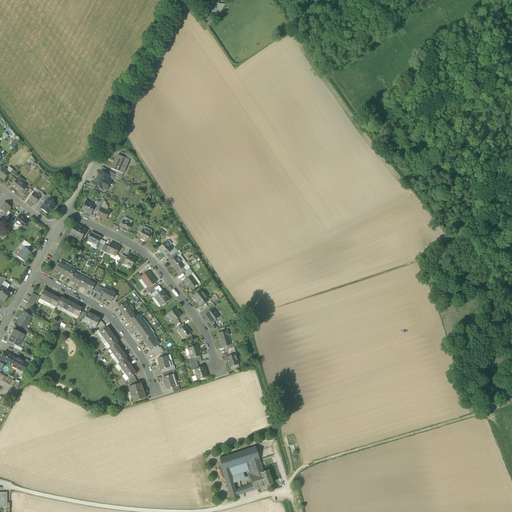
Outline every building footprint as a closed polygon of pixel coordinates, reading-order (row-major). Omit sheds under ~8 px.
[(204,12),(218,13),(219,4),(205,3),(204,12)] [(13,149),(19,142),(15,139),(9,146),(13,149)] [(116,171),(123,174),(128,160),(117,155),(115,162),(114,161),(111,169),(116,171)] [(100,172),(108,176),(110,172),(102,167),(100,172)] [(9,174),(6,171),(3,169),(0,172),(0,177),(4,181),(8,175),(9,174)] [(96,185),(103,189),(105,185),(108,187),(110,182),(107,181),(109,177),(108,176),(100,172),(99,172),(101,173),(98,178),(97,178),(96,180),(95,181),(93,184),(96,185)] [(12,186),(18,191),(23,184),(19,181),(18,180),(12,186)] [(26,186),(23,184),(18,191),(20,193),(25,187),(26,186)] [(28,199),(35,204),(39,199),(40,197),(40,196),(41,195),(38,192),(37,194),(34,192),(28,199)] [(47,194),(45,196),(42,201),(44,203),(47,199),(48,200),(50,196),(47,194)] [(40,208),(48,215),(52,209),(51,208),(54,204),(48,200),(47,199),(44,203),(40,208)] [(91,205),(91,204),(86,201),(81,210),(90,215),(93,210),(95,206),(94,206),(94,207),(91,205)] [(0,207),(0,210),(1,212),(5,214),(7,211),(10,207),(4,202),(0,207)] [(96,216),(105,220),(109,213),(106,211),(101,208),(100,208),(99,211),(96,216)] [(10,213),(7,211),(5,214),(1,212),(0,213),(0,217),(3,220),(4,219),(7,216),(10,213)] [(19,227),(22,229),(23,230),(24,230),(25,229),(25,228),(25,227),(24,226),(27,222),(21,217),(22,217),(19,214),(14,222),(19,226),(19,227)] [(119,228),(127,232),(131,225),(123,221),(119,228)] [(80,240),(80,241),(86,230),(74,224),(72,228),(73,229),(70,235),(74,237),(74,236),(80,239),(80,240)] [(59,245),(64,248),(70,235),(73,229),(72,228),(69,226),(59,245)] [(138,237),(147,242),(151,234),(142,229),(140,233),(138,237)] [(91,246),(95,249),(95,248),(97,245),(98,242),(99,240),(100,238),(91,233),(87,240),(92,243),(91,246)] [(24,241),(21,245),(23,247),(27,250),(31,246),(24,241)] [(158,249),(165,256),(168,253),(172,250),(172,249),(169,246),(166,243),(165,242),(158,249)] [(108,247),(104,245),(101,243),(98,249),(101,251),(105,253),(106,251),(108,247)] [(112,253),(116,255),(120,248),(116,246),(115,246),(110,244),(108,247),(106,251),(112,254),(112,253)] [(27,250),(23,247),(21,251),(17,256),(24,262),(31,253),(27,250)] [(168,253),(171,256),(177,251),(174,248),(172,249),(172,250),(168,253)] [(176,257),(184,267),(187,265),(179,254),(176,257)] [(118,263),(121,265),(122,263),(124,263),(127,258),(122,255),(118,263)] [(124,263),(131,267),(135,260),(127,256),(127,258),(124,263)] [(169,261),(177,272),(183,267),(184,267),(176,257),(176,256),(173,259),(169,261)] [(55,271),(60,274),(64,266),(59,263),(55,271)] [(60,274),(66,277),(70,269),(64,266),(60,274)] [(66,277),(70,279),(73,273),(74,271),(70,269),(66,277)] [(148,287),(148,288),(154,283),(156,282),(148,272),(141,278),(142,279),(146,285),(147,285),(148,287)] [(69,281),(75,284),(79,276),(73,273),(70,279),(69,281)] [(190,274),(191,275),(197,284),(200,283),(193,273),(190,274)] [(183,280),(190,290),(197,284),(191,275),(183,280)] [(75,284),(80,286),(84,279),(79,276),(75,284)] [(80,286),(86,289),(89,282),(84,279),(80,286)] [(146,285),(142,279),(139,281),(145,289),(148,287),(146,285)] [(95,284),(89,282),(86,289),(91,292),(92,290),(95,284)] [(1,287),(6,291),(9,286),(4,283),(1,287)] [(149,293),(154,289),(157,287),(154,283),(148,288),(148,287),(146,289),(149,293)] [(103,289),(98,286),(95,292),(100,295),(103,289)] [(157,287),(154,289),(158,294),(162,291),(158,286),(157,287)] [(0,299),(4,302),(10,294),(6,291),(1,287),(0,288),(0,299)] [(105,299),(109,292),(103,289),(100,295),(99,297),(100,297),(100,296),(105,299)] [(154,297),(158,294),(154,289),(149,293),(153,298),(153,299),(154,297)] [(192,296),(199,306),(204,303),(208,300),(203,294),(205,293),(202,289),(192,296)] [(40,299),(45,302),(49,294),(44,291),(40,299)] [(154,297),(161,306),(169,300),(162,291),(158,294),(154,297)] [(114,295),(109,292),(105,299),(111,302),(110,303),(111,303),(112,299),(115,295),(115,294),(114,295)] [(45,302),(50,305),(54,297),(49,294),(45,302)] [(56,307),(57,305),(60,300),(54,297),(50,305),(56,307)] [(158,308),(161,306),(154,297),(153,299),(153,298),(152,299),(158,308)] [(57,305),(62,308),(66,301),(61,298),(60,300),(57,305)] [(204,303),(207,308),(212,304),(209,299),(208,300),(204,303)] [(62,308),(67,311),(71,303),(66,301),(62,308)] [(67,311),(73,314),(77,306),(71,303),(67,311)] [(117,308),(120,312),(127,307),(124,303),(120,307),(117,308)] [(82,309),(77,306),(73,314),(78,317),(81,311),(82,309)] [(120,312),(124,317),(131,312),(127,307),(120,312)] [(172,321),(172,322),(180,316),(175,308),(167,314),(172,321)] [(205,314),(211,323),(219,317),(212,309),(209,311),(205,314)] [(128,322),(129,321),(135,317),(131,312),(124,317),(128,322)] [(23,327),(26,328),(25,328),(28,321),(29,322),(31,317),(32,317),(29,316),(23,313),(20,317),(21,317),(19,321),(18,321),(17,324),(23,327)] [(82,322),(95,329),(96,326),(99,321),(100,320),(94,317),(95,317),(92,315),(92,316),(87,313),(86,314),(83,320),(82,322)] [(172,321),(167,314),(164,317),(169,324),(172,321)] [(129,321),(133,326),(140,321),(136,316),(135,317),(129,321)] [(133,326),(137,331),(144,325),(140,321),(133,326)] [(140,336),(147,330),(144,325),(137,331),(140,336)] [(180,334),(183,338),(191,333),(190,333),(187,330),(188,329),(185,325),(184,325),(180,329),(179,330),(181,333),(180,334)] [(99,333),(103,338),(110,333),(106,328),(99,333)] [(150,336),(151,335),(147,330),(140,336),(144,340),(150,336)] [(11,336),(12,336),(22,341),(24,336),(25,336),(21,334),(15,331),(13,333),(13,335),(12,334),(11,336)] [(218,334),(222,347),(226,346),(230,345),(227,336),(228,335),(227,331),(218,334)] [(103,338),(106,343),(113,338),(110,333),(103,338)] [(19,347),(22,341),(12,336),(10,339),(10,340),(9,340),(8,342),(15,346),(19,347)] [(147,346),(153,341),(150,336),(144,340),(143,341),(147,346)] [(106,343),(110,348),(116,343),(117,342),(113,338),(106,343)] [(157,346),(153,341),(147,346),(150,351),(152,349),(157,346)] [(108,349),(112,354),(119,348),(116,343),(110,348),(108,349)] [(191,358),(191,359),(199,356),(200,356),(197,345),(187,349),(191,358)] [(157,355),(161,353),(162,352),(157,346),(152,349),(157,355)] [(236,354),(234,347),(227,350),(229,356),(235,354),(235,355),(236,354)] [(112,354),(115,359),(123,353),(119,348),(112,354)] [(1,360),(8,364),(11,357),(12,356),(5,352),(1,360)] [(115,359),(119,363),(125,359),(126,358),(123,353),(115,359)] [(229,368),(230,367),(237,365),(236,363),(237,362),(235,355),(235,354),(229,356),(225,357),(229,368)] [(157,359),(159,365),(167,362),(166,357),(165,356),(162,357),(157,359)] [(18,360),(11,357),(8,364),(18,369),(20,366),(16,364),(18,360)] [(25,369),(28,364),(25,362),(19,359),(18,360),(16,364),(20,366),(25,369)] [(118,364),(121,369),(128,364),(125,359),(119,363),(118,364)] [(169,367),(167,362),(159,365),(161,370),(169,368),(169,367)] [(121,369),(125,374),(132,369),(128,364),(121,369)] [(194,369),(198,380),(207,377),(203,366),(198,368),(194,369)] [(136,374),(132,369),(125,374),(129,379),(133,376),(136,374)] [(22,376),(20,375),(19,378),(24,381),(28,375),(24,373),(22,376)] [(175,387),(173,382),(171,375),(168,376),(163,378),(167,390),(172,388),(175,387)] [(131,398),(133,402),(145,398),(140,384),(138,384),(132,386),(128,387),(130,392),(131,391),(133,397),(131,398)] [(231,498),(237,496),(235,491),(233,484),(229,470),(246,464),(259,460),(255,447),(219,459),(231,498)] [(249,471),(250,474),(262,470),(259,460),(246,464),(249,471)] [(229,470),(233,484),(245,480),(243,473),(249,471),(246,464),(229,470)] [(254,490),(264,487),(260,473),(263,472),(262,470),(250,474),(248,474),(250,478),(252,485),(254,490)] [(268,470),(263,472),(260,473),(264,487),(272,484),(268,470)]
